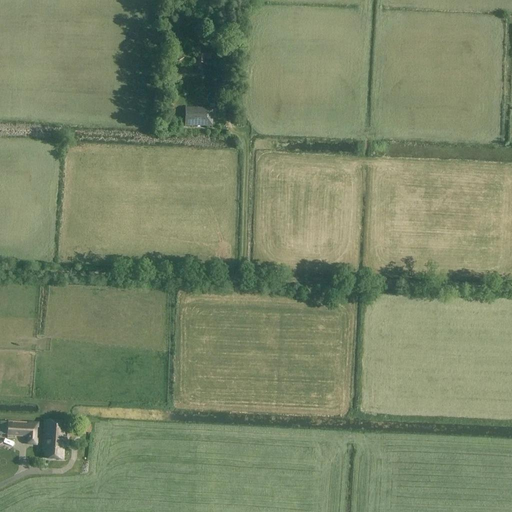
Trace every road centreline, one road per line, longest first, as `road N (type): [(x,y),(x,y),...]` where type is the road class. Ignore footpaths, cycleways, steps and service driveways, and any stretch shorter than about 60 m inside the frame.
road 1 (track): [(0,271),(511,291)]
road 2 (track): [(231,132),(246,144),(235,280)]
